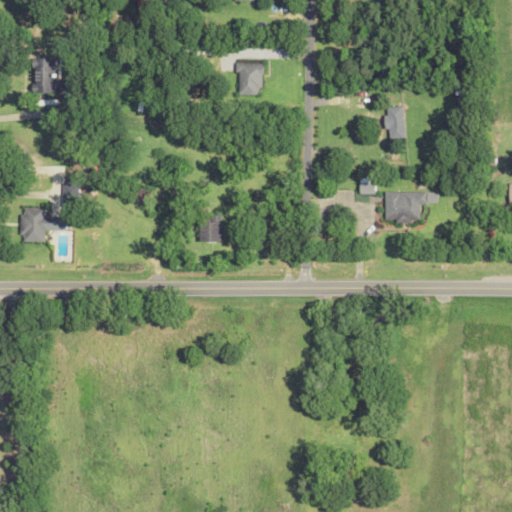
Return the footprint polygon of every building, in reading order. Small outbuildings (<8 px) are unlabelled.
[(51,92),(52,57),(34,57),(32,92),(51,92)] [(235,63),(235,93),(259,93),(258,62),(235,63)] [(383,107),(386,140),(404,138),(400,105),(383,107)] [(60,204),(72,205),(72,183),(60,183),(60,204)] [(148,202),(148,189),(124,190),(124,202),(148,202)] [(424,191),(382,191),(382,221),(416,221),(417,204),(423,204),(424,191)] [(41,241),(42,230),(62,230),(62,216),(42,216),(42,208),(19,208),(19,241),(41,241)] [(219,241),(219,215),(211,215),(210,222),(198,222),(198,241),(219,241)]
